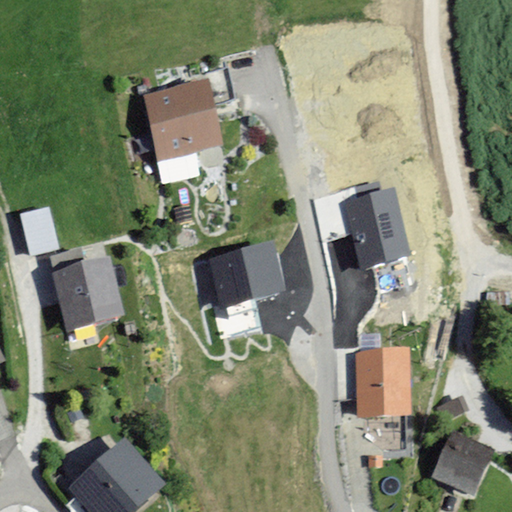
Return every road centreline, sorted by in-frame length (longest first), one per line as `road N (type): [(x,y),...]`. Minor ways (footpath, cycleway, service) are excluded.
road 1 (residential): [(265,55),(304,194),(322,303),(333,463),(349,511)]
road 2 (unknown): [(30,495),(32,355),(16,256)]
road 3 (residential): [(475,256),(463,374),(485,422),(511,438)]
